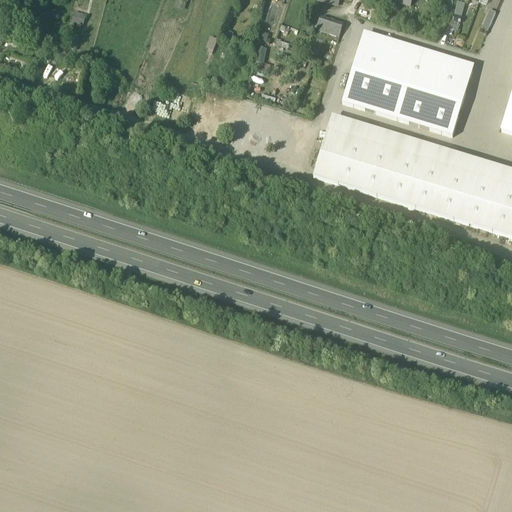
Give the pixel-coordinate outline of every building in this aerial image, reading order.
[(337,8),(339,0),(316,0),(316,2),(337,8)] [(187,4),(177,1),(175,9),(184,12),(187,4)] [(465,6),(457,3),(454,16),(461,19),(465,6)] [(482,29),(488,31),(494,18),(495,15),(489,13),(482,29)] [(459,27),(461,19),(454,16),(451,24),(459,27)] [(317,31),(339,39),(343,27),(322,19),(317,31)] [(457,34),(459,27),(451,24),(449,31),(457,34)] [(234,35),(226,32),(223,39),(231,42),(234,35)] [(269,37),(262,34),(259,43),(266,45),(269,37)] [(364,35),(362,40),(472,74),(474,68),(364,35)] [(218,42),(210,39),(205,50),(213,53),(218,42)] [(452,139),(472,74),(362,40),(342,106),(452,139)] [(282,42),(277,41),(274,48),(288,52),(289,46),(281,44),(282,42)] [(267,51),(259,49),(255,65),(263,67),(267,51)] [(511,97),(501,134),(511,136),(511,97)] [(511,173),(332,119),(327,134),(511,190),(511,173)] [(511,240),(511,190),(327,134),(313,180),(511,240)]
